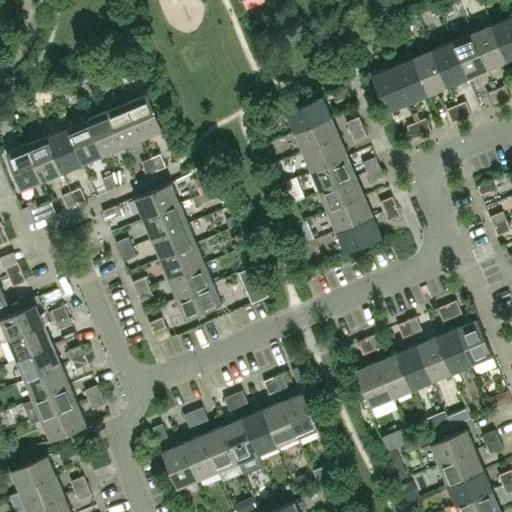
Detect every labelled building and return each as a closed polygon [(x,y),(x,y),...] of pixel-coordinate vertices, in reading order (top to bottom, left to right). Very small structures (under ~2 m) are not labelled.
[(511,14),(511,15),(492,23),(507,59),(511,56),(511,14)] [(507,59),(492,23),(473,32),(487,67),(507,59)] [(255,32),(253,33),(258,48),(273,42),(272,39),(267,28),(255,32)] [(487,67),(473,32),(453,40),(468,76),(487,67)] [(468,76),(453,40),(433,49),(448,84),(468,76)] [(448,84),(433,49),(413,57),(428,92),(448,84)] [(428,92),(413,57),(393,66),(408,101),(428,92)] [(408,101),(393,66),(373,74),(373,73),(372,74),(376,82),(388,110),(389,110),(388,109),(408,101)] [(511,96),(506,83),(496,87),(502,100),(511,96)] [(350,93),(346,84),(334,90),(337,99),(350,93)] [(502,100),(496,87),(487,91),(492,105),(502,100)] [(164,129),(149,92),(147,92),(147,93),(128,101),(143,137),(162,129),(163,130),(164,129)] [(331,115),(323,96),(324,95),(324,94),(286,110),(287,111),(288,111),(296,130),(331,115)] [(472,113),(466,100),(456,104),(462,117),(472,113)] [(143,137),(128,101),(108,110),(123,145),(143,137)] [(462,117),(456,104),(447,108),(452,121),(462,117)] [(103,154),(88,118),(84,109),(64,117),(68,127),(83,162),(103,154)] [(123,145),(108,110),(88,118),(103,154),(123,145)] [(340,135),(331,115),(296,130),(305,150),(340,135)] [(364,125),(360,116),(347,121),(351,131),(364,125)] [(432,130),(426,117),(417,121),(422,134),(432,130)] [(422,134),(417,121),(407,125),(412,138),(422,134)] [(368,135),(364,125),(351,131),(355,140),(368,135)] [(83,162),(68,127),(48,135),(63,171),(83,162)] [(63,171),(48,135),(28,144),(43,179),(63,171)] [(348,155),(340,135),(305,150),(313,170),(348,155)] [(43,179),(28,144),(8,152),(8,151),(7,152),(22,188),(24,188),(23,187),(43,179)] [(166,166),(161,153),(152,157),(157,170),(166,166)] [(356,175),(348,155),(313,170),(321,190),(356,175)] [(380,165),(376,156),(363,161),(367,171),(380,165)] [(157,170),(152,157),(142,161),(147,174),(157,170)] [(384,175),(380,165),(367,171),(371,180),(384,175)] [(126,183),(121,170),(111,174),(117,187),(126,183)] [(117,187),(111,174),(102,178),(107,191),(117,187)] [(365,195),(356,175),(321,190),(330,210),(365,195)] [(73,177),(67,180),(70,187),(77,185),(73,177)] [(277,182),(274,183),(282,205),(286,203),(293,201),(285,179),(277,182)] [(494,188),(490,179),(477,184),(481,194),(494,188)] [(180,202),(171,183),(172,182),(172,181),(134,197),(135,198),(136,198),(144,217),(180,202)] [(86,200),(81,187),(72,191),(77,204),(86,200)] [(77,204),(72,191),(62,195),(68,208),(77,204)] [(190,217),(218,206),(214,194),(185,205),(190,217)] [(373,215),(365,195),(330,210),(338,230),(373,215)] [(397,205),(393,195),(380,201),(384,210),(397,205)] [(36,221),(57,212),(51,199),(30,208),(36,221)] [(188,222),(180,202),(144,217),(152,237),(188,222)] [(119,214),(115,205),(103,210),(106,220),(119,214)] [(401,214),(397,205),(384,210),(388,220),(401,214)] [(507,219),(503,210),(490,215),(494,225),(507,219)] [(193,226),(198,237),(225,225),(220,214),(193,226)] [(381,234),(373,215),(338,230),(346,249),(345,249),(346,251),(383,235),(383,233),(381,234)] [(294,222),(289,224),(292,231),(297,229),(309,225),(306,218),(303,219),(294,222)] [(511,229),(507,219),(494,225),(498,234),(511,229)] [(196,242),(188,222),(152,237),(161,257),(196,242)] [(0,244),(10,240),(6,231),(0,233),(0,244)] [(120,251),(132,246),(128,236),(116,241),(120,251)] [(205,262),(196,242),(161,257),(169,277),(205,262)] [(136,255),(132,246),(120,251),(124,261),(136,255)] [(19,261),(18,259),(4,265),(9,275),(22,269),(19,261)] [(213,282),(205,262),(169,277),(177,297),(213,282)] [(252,266),(239,272),(247,291),(260,286),(263,284),(256,265),(252,266)] [(26,279),(22,269),(9,275),(13,286),(27,280),(26,279)] [(136,291),(149,286),(145,276),(132,282),(136,291)] [(221,301),(213,282),(177,297),(185,316),(184,316),(185,318),(223,302),(222,301),(221,301)] [(6,300),(0,284),(0,304),(8,301),(8,300),(6,300)] [(153,295),(149,286),(136,291),(140,301),(153,295)] [(32,294),(17,301),(20,310),(36,303),(40,301),(36,293),(32,294)] [(462,312),(457,300),(447,304),(452,317),(462,312)] [(0,342),(10,338),(44,324),(36,305),(37,304),(36,303),(20,310),(0,318),(0,320),(0,319),(0,342)] [(69,314),(65,304),(50,310),(55,320),(69,314)] [(452,317),(447,304),(437,308),(442,321),(452,317)] [(73,323),(69,314),(55,320),(59,329),(73,323)] [(422,329),(416,316),(407,320),(412,333),(422,329)] [(166,326),(162,317),(149,322),(153,331),(166,326)] [(493,354),(478,317),(476,318),(476,319),(458,327),(472,362),(491,354),(491,355),(493,354)] [(412,333),(407,320),(397,324),(403,337),(412,333)] [(53,344),(44,324),(10,338),(18,358),(53,344)] [(472,362),(458,327),(438,335),(452,370),(472,362)] [(382,346),(376,333),(367,337),(373,350),(382,346)] [(452,370),(438,335),(418,344),(432,379),(452,370)] [(373,350),(367,337),(358,341),(363,354),(373,350)] [(61,364),(53,344),(18,358),(26,378),(61,364)] [(85,354),(81,344),(67,350),(71,359),(85,354)] [(432,379),(418,344),(397,352),(412,387),(432,379)] [(412,387),(397,352),(377,360),(392,395),(412,387)] [(89,363),(85,354),(71,359),(75,369),(89,363)] [(392,395),(377,360),(358,369),(358,368),(356,368),(372,405),(373,404),(372,404),(392,395)] [(70,384),(61,364),(26,378),(35,398),(70,384)] [(288,386),(283,372),(273,376),(279,390),(288,386)] [(279,390),(273,376),(263,381),(269,394),(279,390)] [(78,404),(70,384),(35,398),(43,419),(78,404)] [(102,394),(98,384),(84,390),(88,399),(102,394)] [(248,403),(243,389),(233,393),(238,407),(248,403)] [(511,398),(508,390),(485,400),(489,410),(511,399),(511,398)] [(319,427),(304,391),(302,392),(303,392),(284,400),(299,435),(317,428),(319,427)] [(238,407),(233,393),(223,397),(229,411),(238,407)] [(106,403),(102,394),(88,399),(92,409),(106,403)] [(299,435),(284,400),(264,409),(278,444),(299,435)] [(86,423),(78,404),(43,419),(51,438),(50,438),(51,440),(88,424),(87,423),(86,423)] [(208,419),(203,406),(193,410),(199,423),(208,419)] [(278,444),(264,409),(244,417),(258,452),(278,444)] [(199,423),(193,410),(184,414),(189,427),(199,423)] [(456,411),(450,414),(453,424),(460,421),(456,411)] [(258,452),(244,417),(224,426),(238,461),(258,452)] [(168,436),(162,423),(152,427),(158,440),(168,436)] [(238,461),(224,426),(204,434),(218,469),(238,461)] [(475,448),(467,428),(468,428),(467,427),(430,443),(431,444),(440,463),(475,448)] [(498,438),(495,428),(482,434),(486,443),(498,438)] [(218,469),(204,434),(183,442),(198,477),(218,469)] [(502,447),(498,438),(486,443),(490,452),(502,447)] [(198,477),(183,442),(164,451),(164,450),(163,450),(178,487),(179,486),(198,477)] [(75,454),(71,445),(58,450),(62,460),(75,454)] [(484,468),(481,462),(475,448),(440,463),(448,483),(484,468)] [(56,475),(47,455),(48,455),(48,454),(11,470),(11,471),(12,471),(20,490),(56,475)] [(324,464),(314,468),(319,481),(329,477),(324,464)] [(402,465),(392,469),(397,480),(407,476),(402,465)] [(492,488),(484,468),(448,483),(456,503),(492,488)] [(511,479),(511,470),(511,468),(499,474),(503,483),(511,479)] [(305,471),(294,476),(300,488),(310,483),(305,471)] [(64,495),(56,475),(20,490),(28,510),(64,495)] [(87,485),(83,475),(71,481),(75,490),(87,485)] [(412,479),(399,485),(405,501),(419,495),(412,479)] [(511,490),(511,479),(503,483),(507,493),(511,490)] [(91,495),(87,485),(75,490),(79,500),(91,495)] [(490,511),(500,508),(492,488),(456,503),(460,511),(490,511)] [(336,493),(325,497),(330,508),(340,504),(336,493)] [(29,511),(71,511),(64,495),(28,510),(29,511)] [(297,511),(293,501),(294,501),(294,500),(264,511),(297,511)]
